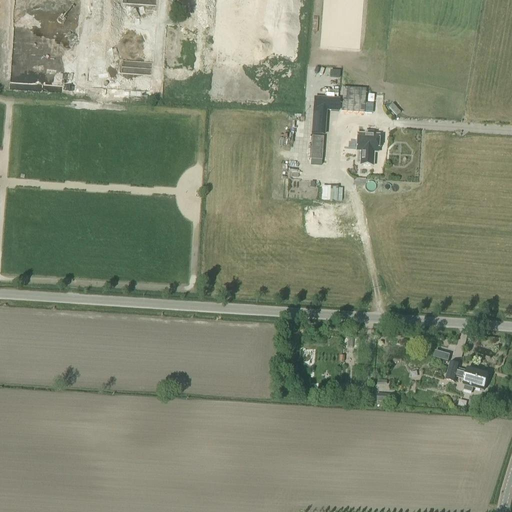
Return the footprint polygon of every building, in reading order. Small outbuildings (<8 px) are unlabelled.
[(80,0),(15,0),(9,83),(29,85),(29,88),(55,90),(56,86),(74,88),(80,0)] [(157,0),(92,0),(86,89),(108,90),(108,94),(128,96),(129,92),(151,93),(157,0)] [(285,58),(285,0),(267,0),(267,57),(285,58)] [(152,100),(163,100),(168,13),(161,12),(161,21),(160,27),(158,27),(157,39),(155,39),(152,100)] [(169,35),(166,71),(193,73),(195,43),(183,42),(183,36),(169,35)] [(314,99),(312,125),(324,126),(325,111),(338,112),(338,100),(314,99)] [(358,138),(357,155),(360,155),(359,166),(362,166),(362,169),(374,170),(375,156),(380,156),(380,153),(382,151),(382,144),(380,143),(381,140),(374,139),(374,138),(367,138),(367,139),(358,138)] [(332,206),(333,187),(319,186),(318,220),(350,221),(350,206),(332,206)] [(269,208),(269,220),(288,220),(288,208),(269,208)] [(356,221),(376,221),(376,209),(355,209),(356,221)] [(449,366),(451,359),(436,355),(434,362),(449,366)] [(450,363),(445,381),(455,383),(456,378),(465,380),(463,386),(484,391),(489,374),(468,368),(467,374),(458,371),(460,366),(450,363)] [(376,395),(376,403),(391,404),(392,396),(376,395)]
